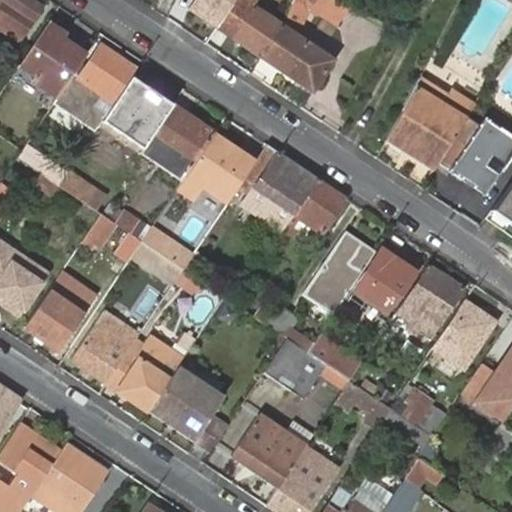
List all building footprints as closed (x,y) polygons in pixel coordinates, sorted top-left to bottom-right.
[(0,0),(0,30),(18,42),(42,7),(31,0),(0,0)] [(230,36),(260,57),(281,27),(250,6),(254,0),(233,0),(216,27),(230,36)] [(66,36),(47,24),(18,66),(34,77),(31,82),(56,99),(72,75),(84,57),(61,41),(66,36)] [(281,27),(260,57),(311,90),(331,59),(281,27)] [(72,75),(56,99),(52,105),(94,132),(97,128),(101,122),(130,78),(136,69),(101,46),(77,78),(72,75)] [(158,97),(130,78),(101,122),(128,140),(142,150),(171,106),(158,97)] [(432,171),(462,124),(438,108),(428,122),(404,105),(401,112),(386,139),(403,151),(406,147),(415,153),(412,157),(432,171)] [(190,119),(171,106),(142,150),(172,171),(184,178),(199,155),(204,149),(213,134),(203,127),(197,123),(190,119)] [(481,121),(448,170),(465,182),(468,178),(487,191),(511,153),(511,137),(501,131),(504,126),(495,120),(490,127),(481,121)] [(128,140),(101,122),(97,128),(138,156),(142,150),(128,140)] [(214,134),(213,134),(204,149),(199,155),(184,178),(176,189),(194,201),(202,188),(226,204),(238,187),(255,162),(214,134)] [(317,179),(266,145),(255,162),(238,187),(250,195),(245,201),(251,204),(254,200),(260,204),(257,210),(256,221),(263,225),(270,223),(282,232),(317,179)] [(25,146),(21,151),(17,158),(40,174),(57,186),(66,174),(25,146)] [(403,151),(412,157),(415,153),(406,147),(403,151)] [(68,170),(66,174),(57,186),(58,186),(99,214),(110,199),(68,170)] [(58,186),(57,186),(40,174),(33,184),(51,196),(58,186)] [(511,177),(489,211),(496,215),(507,223),(511,226),(511,177)] [(282,232),(276,240),(282,245),(287,238),(288,238),(296,228),(305,230),(308,224),(321,233),(345,198),(317,179),(282,232)] [(0,207),(9,194),(0,187),(0,207)] [(128,233),(141,241),(148,232),(135,224),(137,221),(123,212),(115,225),(128,233)] [(114,225),(99,214),(85,236),(82,241),(90,247),(94,243),(99,246),(114,225)] [(141,241),(183,269),(184,268),(193,255),(151,227),(148,232),(141,241)] [(128,262),(131,257),(141,241),(128,233),(114,252),(128,262)] [(332,315),(374,254),(344,234),(302,295),(332,315)] [(173,285),(183,269),(141,241),(131,257),(173,285)] [(7,267),(13,257),(0,248),(0,312),(2,313),(3,311),(16,320),(31,296),(42,280),(44,278),(30,269),(24,278),(7,267)] [(362,289),(390,308),(412,274),(378,251),(350,293),(356,298),(362,289)] [(193,255),(184,268),(196,276),(207,260),(195,252),(193,255)] [(30,269),(13,257),(7,267),(24,278),(30,269)] [(461,288),(426,265),(395,313),(403,318),(410,307),(432,321),(424,332),(430,336),(461,288)] [(47,292),(24,328),(56,350),(80,314),(87,303),(55,281),(47,292)] [(384,316),(390,308),(362,289),(356,298),(384,316)] [(494,322),(463,301),(431,348),(462,368),(494,322)] [(253,307),(248,314),(265,325),(274,313),(261,304),(257,310),(253,307)] [(265,325),(283,337),(297,318),(279,306),(274,313),(265,325)] [(403,318),(424,332),(432,321),(410,307),(403,318)] [(102,315),(97,323),(116,336),(121,328),(102,315)] [(105,383),(135,339),(139,335),(123,325),(121,328),(116,336),(97,323),(71,360),(105,383)] [(117,391),(147,411),(182,359),(148,337),(143,344),(135,339),(105,383),(106,384),(117,391)] [(286,338),(263,373),(288,390),(312,355),(307,352),(286,338)] [(182,359),(147,411),(182,434),(201,404),(209,392),(214,395),(217,391),(201,380),(198,385),(183,375),(200,349),(193,343),(182,359)] [(326,364),(349,380),(355,372),(313,344),(307,352),(312,355),(326,364)] [(511,348),(477,399),(494,410),(497,407),(507,413),(511,406),(511,348)] [(302,400),(320,374),(326,364),(312,355),(288,390),(302,400)] [(320,374),(343,389),(349,380),(326,364),(320,374)] [(407,384),(390,409),(415,426),(429,406),(423,401),(428,392),(418,386),(416,391),(407,384)] [(0,429),(19,400),(0,387),(0,429)] [(363,421),(376,430),(378,426),(390,409),(361,389),(353,401),(369,412),(363,421)] [(209,392),(201,404),(210,410),(218,398),(214,395),(209,392)] [(494,410),(477,399),(475,402),(502,421),(507,413),(497,407),(494,410)] [(429,406),(415,426),(421,430),(435,409),(429,406)] [(511,406),(507,413),(502,421),(511,427),(511,406)] [(390,409),(378,426),(420,454),(431,437),(421,430),(415,426),(390,409)] [(435,409),(421,430),(431,437),(432,436),(445,417),(435,409)] [(277,488),(304,448),(290,438),(286,444),(267,430),(274,420),(277,416),(269,410),(263,418),(256,413),(228,454),(277,488)] [(193,442),(210,453),(226,428),(209,417),(193,442)] [(36,436),(18,424),(3,447),(0,451),(0,463),(11,471),(3,483),(0,480),(0,509),(4,511),(19,511),(26,501),(31,494),(57,455),(33,440),(36,436)] [(511,434),(511,433),(499,425),(474,462),(487,471),(511,434)] [(474,460),(490,436),(482,430),(466,454),(474,460)] [(60,452),(36,436),(33,440),(57,455),(60,452)] [(420,454),(416,460),(431,469),(448,481),(464,458),(432,436),(431,437),(420,454)] [(68,511),(77,511),(105,471),(65,443),(60,452),(57,455),(31,494),(57,511),(60,506),(68,511)] [(265,505),(275,511),(308,511),(338,470),(304,448),(277,488),(265,505)] [(403,479),(413,486),(417,489),(425,477),(442,489),(448,481),(431,469),(416,460),(403,479)] [(380,511),(399,511),(402,507),(400,506),(413,486),(403,479),(384,507),(380,511)] [(380,511),(384,507),(355,488),(350,497),(337,488),(320,511),(380,511)] [(444,495),(438,504),(449,511),(452,511),(457,505),(444,495)]
